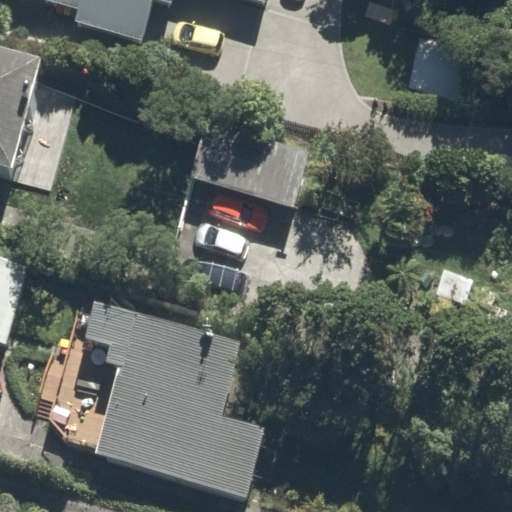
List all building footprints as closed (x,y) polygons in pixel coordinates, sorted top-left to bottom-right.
[(0,0),(0,1),(158,54),(175,0),(201,0),(277,25),(285,0),(0,0)] [(0,182),(43,197),(68,123),(79,90),(0,63),(0,182)] [(318,175),(207,135),(187,189),(298,229),(318,175)] [(39,282),(0,272),(0,355),(19,360),(39,282)] [(45,453),(253,511),(259,511),(287,415),(249,404),(259,370),(82,320),(45,453)]
